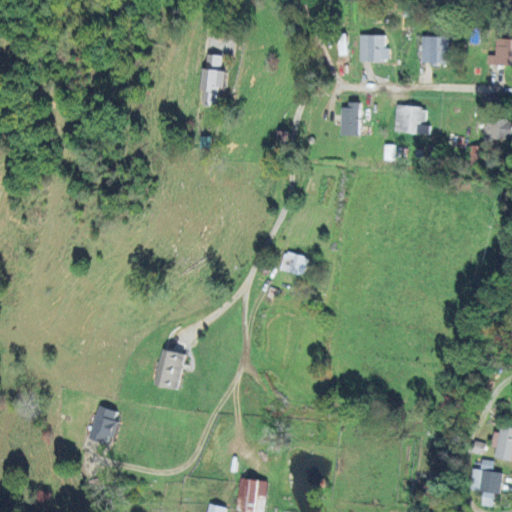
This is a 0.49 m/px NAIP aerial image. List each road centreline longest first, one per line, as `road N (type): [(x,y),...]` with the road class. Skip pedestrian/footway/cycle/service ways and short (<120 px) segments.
road 1 (residential): [(243,365),(244,292),(285,201),(290,125),(299,102),(335,85)]
road 2 (residential): [(511,88),(335,85),(304,0)]
road 3 (residential): [(511,395),(497,416),(488,465),(492,511)]
